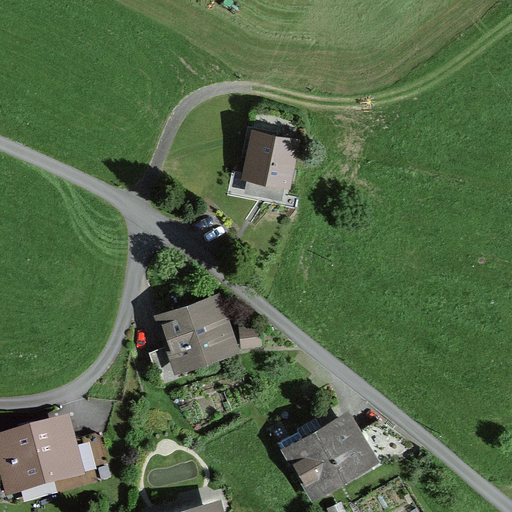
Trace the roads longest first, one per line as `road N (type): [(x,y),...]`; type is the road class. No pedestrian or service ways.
road 1 (residential): [(140,212),(511,504)]
road 2 (track): [(511,19),(441,72),(391,93),(325,95),(250,83)]
road 3 (residential): [(140,212),(130,295),(96,378),(66,399),(28,408),(0,404)]
road 4 (track): [(140,212),(187,100),(250,83)]
road 5 (unclassified): [(0,141),(140,212)]
